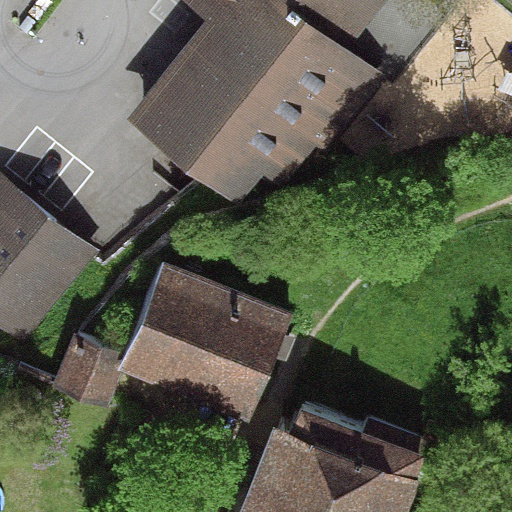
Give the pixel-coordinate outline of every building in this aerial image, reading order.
[(192,0),(211,16),(132,108),(264,221),(393,72),(348,33),(376,0),(192,0)] [(0,360),(98,247),(10,172),(0,184),(0,360)] [(295,299),(168,247),(123,357),(250,409),(295,299)] [(58,382),(103,400),(125,346),(80,328),(58,382)] [(393,511),(422,444),(293,391),(243,511),(393,511)]
